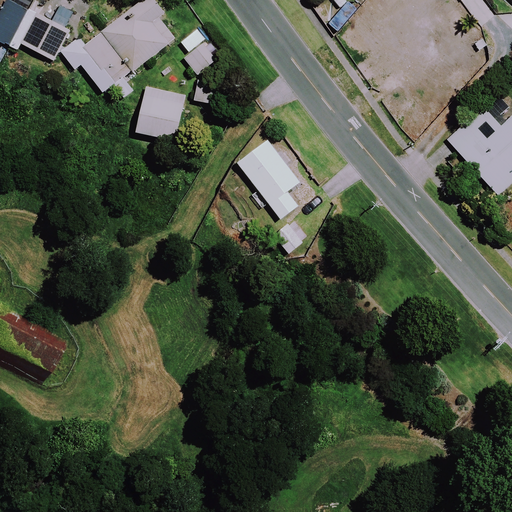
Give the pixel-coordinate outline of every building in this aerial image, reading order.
[(39,16),(9,0),(0,17),(0,42),(20,52),(23,45),(55,61),(70,32),(39,16)] [(135,91),(125,78),(175,39),(158,17),(163,14),(152,0),(146,0),(86,47),(80,38),(61,53),(75,70),(82,65),(104,94),(113,87),(122,100),(135,91)] [(434,44),(407,2),(364,30),(377,49),(390,40),(405,63),(434,44)] [(215,58),(202,44),(184,60),(197,74),(215,58)] [(511,116),(501,127),(484,109),(448,142),(499,196),(511,183),(511,116)] [(297,184),(267,144),(238,165),(279,220),(298,205),(288,191),(297,184)] [(304,242),(286,223),(272,235),(290,254),(304,242)] [(0,358),(44,381),(61,348),(27,331),(0,316),(0,358)]
